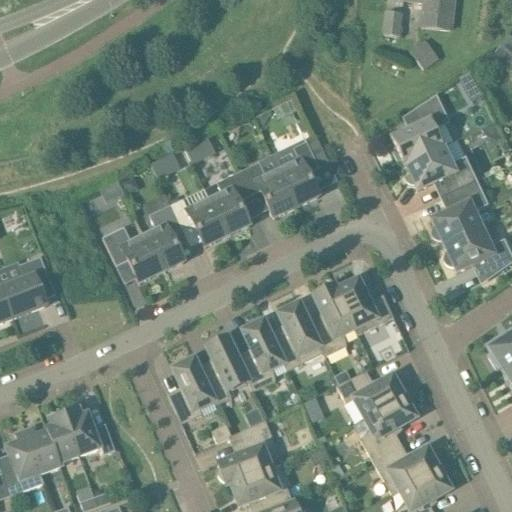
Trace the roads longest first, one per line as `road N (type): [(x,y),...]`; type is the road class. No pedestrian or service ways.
road 1 (residential): [(383,223),(125,345)]
road 2 (residential): [(195,511),(125,345)]
road 3 (residential): [(511,508),(436,346)]
road 4 (residential): [(125,345),(0,396)]
road 5 (residential): [(436,346),(383,223)]
road 6 (secondary): [(0,58),(112,0)]
